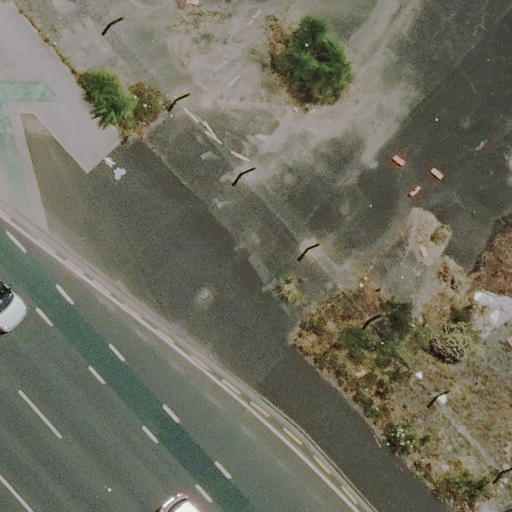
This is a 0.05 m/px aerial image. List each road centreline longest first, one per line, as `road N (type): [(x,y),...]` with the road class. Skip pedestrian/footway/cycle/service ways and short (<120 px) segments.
road 1 (secondary): [(0,387),(214,511)]
road 2 (secondary): [(0,398),(100,511)]
